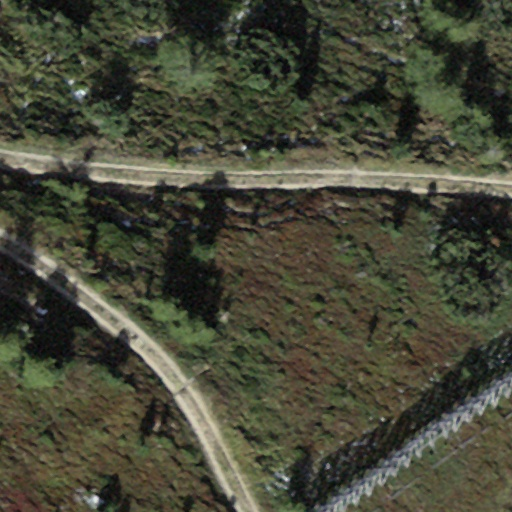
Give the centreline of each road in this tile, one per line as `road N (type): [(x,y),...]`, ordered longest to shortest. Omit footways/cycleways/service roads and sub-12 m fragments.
road 1 (track): [(0,157),(120,177),(349,178),(511,191)]
road 2 (track): [(246,511),(191,402),(166,371),(98,309),(0,242)]
